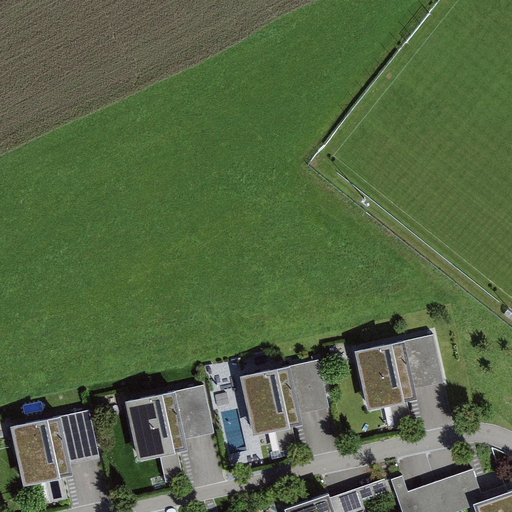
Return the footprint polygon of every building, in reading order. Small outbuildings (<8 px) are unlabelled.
[(435,336),(356,352),(368,412),(419,401),(416,389),(445,383),(435,336)] [(320,361),(241,377),(254,437),(304,426),(302,415),(330,409),(320,361)] [(206,385),(126,402),(139,462),(189,452),(187,440),(216,434),(206,385)] [(91,411),(12,428),(25,488),(75,477),(72,466),(101,460),(91,411)] [(447,511),(460,511),(474,507),(475,511),(511,511),(511,493),(510,494),(507,486),(482,494),(474,470),(437,482),(447,511)] [(403,511),(447,511),(437,482),(409,492),(404,477),(393,481),(403,511)] [(329,494),(284,509),(285,511),(366,511),(363,502),(390,493),(385,480),(331,498),(329,494)]
